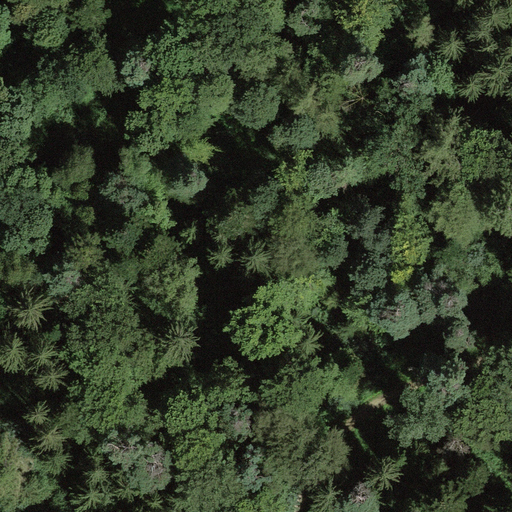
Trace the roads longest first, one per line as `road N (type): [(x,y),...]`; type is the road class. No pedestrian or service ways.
road 1 (track): [(290,511),(304,470),(342,425),(413,380),(511,346)]
road 2 (track): [(224,511),(106,351)]
